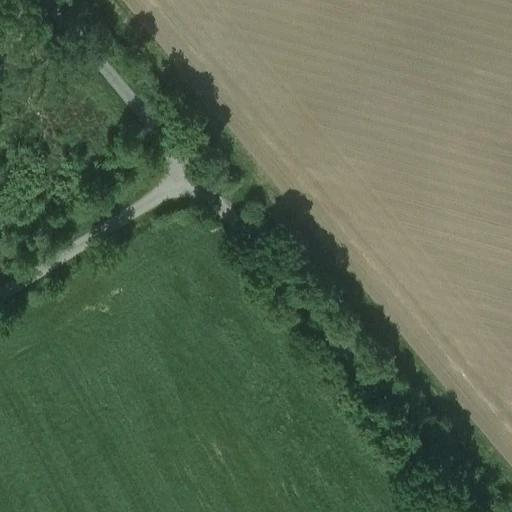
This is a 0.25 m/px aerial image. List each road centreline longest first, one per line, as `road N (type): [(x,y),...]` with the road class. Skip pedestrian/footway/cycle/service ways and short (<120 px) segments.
road 1 (unclassified): [(477,511),(200,182)]
road 2 (unclassified): [(48,0),(200,182)]
road 3 (unclassified): [(200,182),(0,298)]
